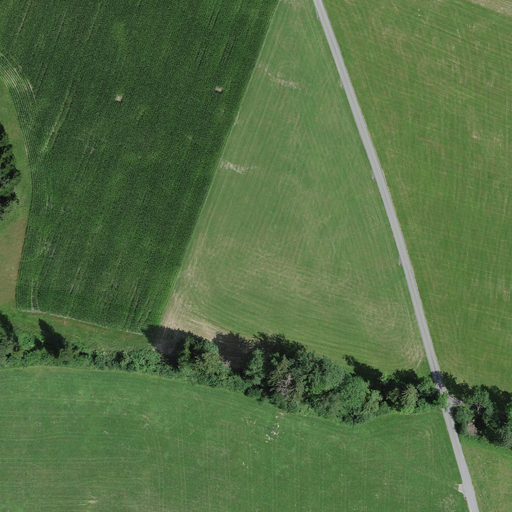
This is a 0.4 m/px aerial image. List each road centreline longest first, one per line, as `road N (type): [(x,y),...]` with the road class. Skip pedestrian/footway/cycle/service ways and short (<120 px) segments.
road 1 (unclassified): [(317,0),(401,245),(474,511)]
road 2 (track): [(352,436),(469,489)]
